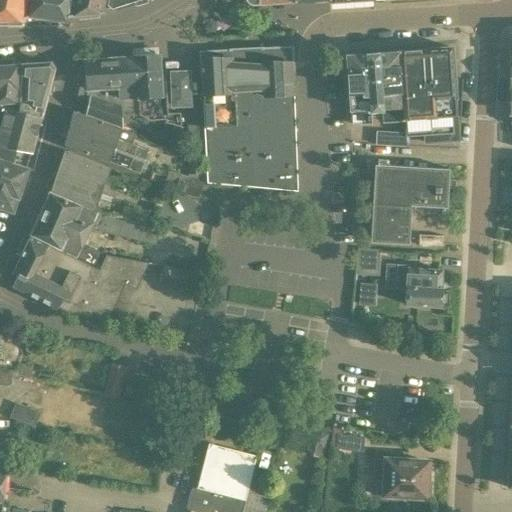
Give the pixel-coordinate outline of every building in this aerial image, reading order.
[(0,0),(0,21),(24,22),(25,17),(29,0),(0,0)] [(29,0),(25,17),(65,22),(66,17),(70,0),(29,0)] [(70,0),(66,17),(102,13),(102,11),(104,0),(70,0)] [(141,0),(106,0),(106,5),(110,9),(141,0)] [(223,185),(296,191),(293,96),(292,64),(291,59),(291,48),(263,49),(262,47),(227,49),(227,51),(199,53),(200,58),(199,58),(200,73),(201,97),(202,97),(206,183),(223,185)] [(398,52),(397,52),(400,108),(402,108),(403,121),(404,134),(402,134),(403,147),(405,147),(405,138),(425,136),(425,143),(436,142),(436,135),(453,134),(452,117),(456,117),(455,100),(454,100),(454,99),(455,99),(451,48),(424,50),(422,50),(400,51),(400,52),(398,52)] [(397,52),(345,56),(349,111),(350,111),(351,125),(371,124),(370,113),(381,112),(382,123),(403,121),(402,108),(400,108),(397,52)] [(147,57),(130,58),(133,99),(136,99),(138,115),(149,120),(165,118),(165,122),(179,126),(178,113),(167,113),(166,96),(160,96),(159,74),(158,56),(147,57)] [(80,101),(77,112),(122,129),(121,117),(138,115),(136,99),(133,99),(130,58),(90,60),(84,70),(84,72),(77,100),(80,101)] [(54,69),(49,64),(16,65),(17,75),(21,74),(21,91),(19,103),(17,111),(5,108),(1,124),(0,128),(0,160),(25,169),(29,153),(31,153),(54,69)] [(0,128),(1,124),(5,108),(17,111),(19,103),(21,91),(21,74),(17,75),(16,65),(0,66),(0,128)] [(172,106),(189,105),(188,73),(171,74),(172,106)] [(135,134),(122,129),(77,112),(77,113),(73,113),(64,146),(68,147),(138,173),(147,150),(131,144),(135,134)] [(202,152),(200,125),(187,126),(188,153),(202,152)] [(375,145),(403,147),(402,134),(375,132),(375,145)] [(49,192),(74,202),(94,210),(109,169),(63,151),(50,192),(49,192)] [(201,154),(188,154),(188,173),(201,173),(201,154)] [(17,198),(26,169),(25,169),(0,160),(0,208),(12,213),(17,198)] [(447,181),(448,170),(374,166),(369,242),(408,245),(410,207),(446,209),(447,189),(447,181)] [(198,198),(203,181),(179,174),(174,192),(198,198)] [(49,192),(30,236),(100,270),(106,256),(104,255),(81,244),(87,231),(155,247),(159,229),(96,214),(73,204),(74,202),(49,192)] [(442,246),(443,236),(418,235),(418,245),(442,246)] [(106,320),(136,261),(106,256),(100,270),(30,236),(11,275),(16,278),(12,288),(56,309),(57,309),(59,309),(59,310),(106,320)] [(378,250),(358,248),(355,272),(377,274),(378,250)] [(386,264),(384,289),(406,290),(405,305),(440,307),(442,290),(440,290),(441,271),(429,270),(416,269),(409,269),(409,266),(386,264)] [(199,291),(203,274),(162,266),(159,283),(199,291)] [(362,304),(378,302),(376,282),(360,284),(362,304)] [(118,399),(125,368),(118,366),(110,364),(103,395),(118,399)] [(0,385),(9,386),(10,374),(0,371),(0,385)] [(153,383),(126,379),(124,395),(151,398),(153,383)] [(34,428),(39,413),(15,403),(9,418),(34,428)] [(362,452),(364,438),(337,434),(335,449),(362,452)] [(265,511),(269,500),(246,493),(255,456),(208,444),(196,487),(189,511),(265,511)] [(427,462),(383,460),(383,457),(373,457),(372,493),(382,494),(381,496),(425,498),(425,494),(429,494),(430,479),(426,479),(427,462)]
